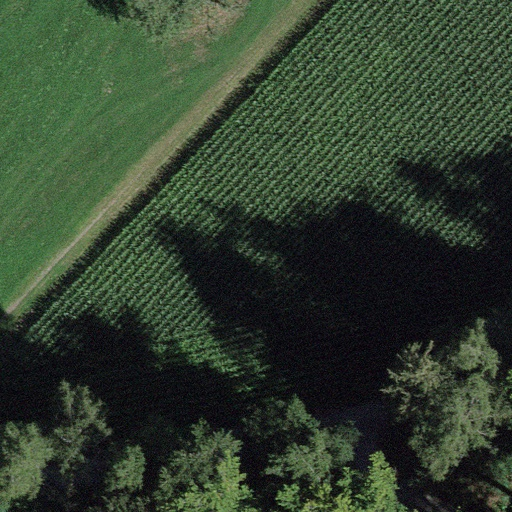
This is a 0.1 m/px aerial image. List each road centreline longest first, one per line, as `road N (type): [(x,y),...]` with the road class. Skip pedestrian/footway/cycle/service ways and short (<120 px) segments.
road 1 (track): [(511,368),(0,485)]
road 2 (track): [(0,328),(294,0)]
road 3 (track): [(203,440),(366,511)]
